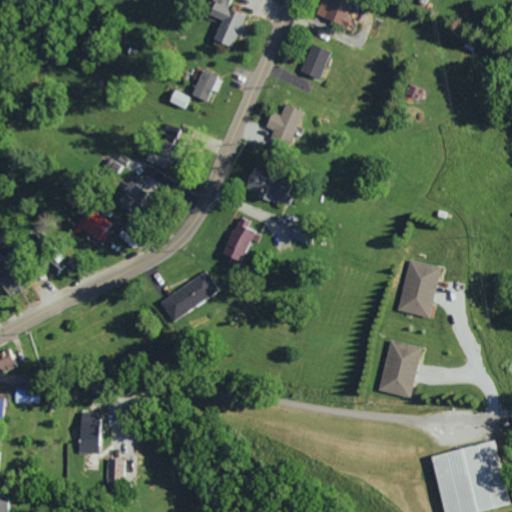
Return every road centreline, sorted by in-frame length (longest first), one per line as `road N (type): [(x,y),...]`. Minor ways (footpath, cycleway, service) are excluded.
road 1 (secondary): [(289,0),(189,227),(139,265),(0,333)]
road 2 (residential): [(0,376),(397,416)]
